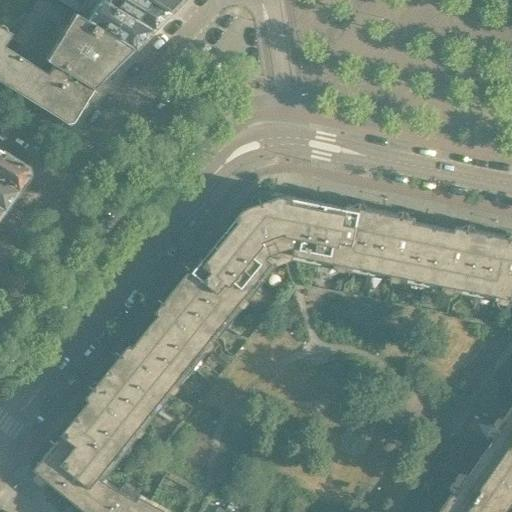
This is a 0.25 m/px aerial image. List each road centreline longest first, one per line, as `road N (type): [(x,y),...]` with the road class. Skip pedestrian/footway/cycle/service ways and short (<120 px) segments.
road 1 (tertiary): [(0,437),(218,167),(256,145),(287,141)]
road 2 (tertiary): [(287,141),(511,186)]
road 3 (residential): [(71,164),(168,51),(224,0)]
road 4 (residential): [(270,0),(287,141)]
